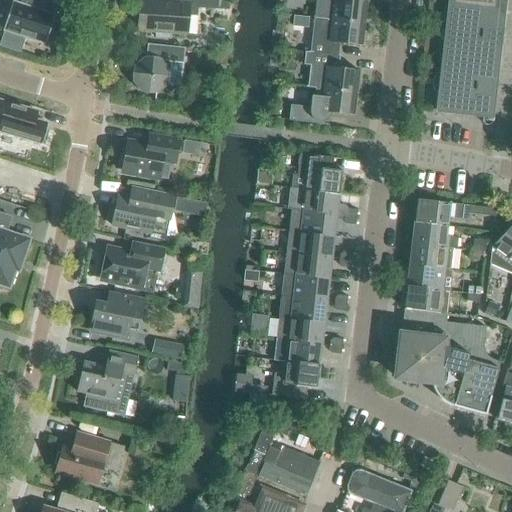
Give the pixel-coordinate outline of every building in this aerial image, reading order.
[(4,31),(0,43),(0,46),(19,53),(24,38),(47,45),(52,31),(48,30),(53,16),(43,13),(47,0),(46,0),(21,0),(19,5),(13,3),(4,31)] [(140,1),(138,31),(155,32),(155,38),(170,39),(171,33),(186,34),(187,16),(197,16),(197,8),(227,11),(228,0),(166,0),(166,3),(158,2),(140,1)] [(314,0),(312,18),(364,24),(367,2),(349,0),(314,0)] [(511,0),(449,0),(437,111),(484,116),(482,125),(489,125),(490,117),(488,117),(501,0),(511,0)] [(315,19),(313,41),(311,53),(339,57),(339,56),(329,55),(330,43),(361,47),(364,24),(312,18),(312,19),(315,19)] [(184,49),(147,45),(145,59),(134,67),(133,81),(141,92),(155,94),(166,85),(180,86),(182,64),(183,64),(184,49)] [(304,54),(303,65),(303,66),(311,67),(308,88),(305,87),(305,88),(315,89),(356,94),(359,72),(338,69),(339,57),(311,53),(308,53),(308,54),(304,53),(304,54)] [(215,55),(215,65),(226,65),(226,55),(215,55)] [(290,106),(289,108),(288,121),(320,125),(321,112),(353,116),(356,94),(315,89),(314,97),(311,97),(310,108),(290,106)] [(9,137),(40,145),(46,125),(0,111),(0,122),(12,126),(9,137)] [(122,171),(158,178),(160,162),(173,164),(176,140),(150,136),(148,147),(127,144),(122,171)] [(205,156),(207,144),(199,143),(197,155),(205,156)] [(291,189),(338,194),(341,172),(331,171),(332,159),(299,155),(297,175),(293,175),(291,189)] [(174,196),(133,187),(131,200),(117,197),(111,226),(165,237),(174,196)] [(336,216),(344,217),(356,218),(357,211),(347,209),(345,206),(337,205),(338,194),(291,189),(288,210),(290,211),(302,212),(336,216)] [(174,210),(204,217),(207,203),(177,197),(174,210)] [(461,220),(463,205),(416,200),(414,223),(447,227),(448,218),(461,220)] [(494,217),(495,209),(471,207),(470,214),(494,217)] [(336,216),(302,212),(290,211),(288,232),(333,237),(336,216)] [(0,284),(8,287),(17,258),(21,260),(27,241),(4,233),(10,218),(0,214),(0,284)] [(356,218),(344,217),(343,221),(346,225),(355,226),(356,218)] [(411,244),(452,249),(456,250),(457,235),(446,234),(447,227),(414,223),(413,223),(411,244)] [(511,273),(511,225),(491,248),(489,264),(511,273)] [(333,237),(288,232),(286,254),(331,259),(333,237)] [(129,288),(145,291),(148,276),(144,275),(145,269),(159,272),(163,250),(132,244),(130,256),(107,251),(100,278),(130,284),(129,288)] [(411,244),(409,266),(450,270),(452,249),(411,244)] [(472,251),(484,253),(485,245),(473,244),(472,251)] [(483,260),(484,253),(472,251),(471,259),(483,260)] [(339,255),(339,260),(351,261),(352,253),(342,252),(339,255)] [(331,259),(286,254),(283,275),(328,280),(331,259)] [(351,261),(339,260),(338,264),(341,267),(350,269),(351,261)] [(409,266),(406,287),(450,292),(452,271),(450,270),(409,266)] [(182,308),(198,309),(202,270),(186,268),(182,308)] [(328,280),(283,275),(281,297),(326,302),(328,280)] [(406,287),(404,310),(446,315),(450,292),(406,287)] [(467,294),(479,296),(480,288),(468,287),(467,294)] [(478,303),(479,296),(467,294),(466,302),(478,303)] [(90,330),(112,335),(111,339),(128,342),(130,333),(126,332),(129,318),(139,320),(143,302),(109,295),(107,305),(95,303),(90,330)] [(334,303),(346,305),(347,297),(337,296),(334,298),(334,303)] [(281,297),(278,318),(323,324),(326,302),(281,297)] [(345,312),(346,305),(334,303),(333,308),(336,311),(345,312)] [(483,314),(493,318),(497,307),(487,303),(483,314)] [(452,407),(485,416),(499,363),(497,362),(493,361),(491,360),(487,357),(485,355),(483,350),(484,344),(485,328),(445,323),(446,315),(404,310),(396,378),(430,382),(431,385),(432,388),(433,390),(434,392),(435,394),(437,397),(439,399),(440,400),(443,402),(445,403),(447,405),(449,406),(452,407)] [(251,315),(249,330),(257,331),(259,331),(260,316),(259,316),(251,315)] [(278,318),(276,340),(321,345),(323,324),(278,318)] [(329,341),(329,346),(341,347),(342,340),(332,339),(329,341)] [(273,361),(285,363),(318,366),(321,345),(276,340),(273,361)] [(153,341),(150,356),(181,362),(184,347),(153,341)] [(341,347),(329,346),(328,351),(331,354),(340,355),(341,347)] [(137,359),(108,352),(105,368),(83,363),(76,392),(86,394),(83,408),(118,416),(127,374),(133,376),(137,359)] [(188,402),(191,376),(184,376),(185,364),(168,362),(167,371),(177,372),(176,375),(175,375),(172,401),(188,402)] [(274,374),(272,384),(271,396),(304,400),(306,388),(316,389),(318,366),(285,363),(284,371),(274,374)] [(504,426),(511,428),(511,374),(509,374),(506,373),(502,388),(504,389),(496,420),(505,422),(504,426)] [(239,392),(265,395),(266,386),(232,382),(231,391),(239,392)] [(253,451),(265,456),(273,437),(261,432),(253,451)] [(55,472),(55,473),(96,486),(101,468),(117,473),(124,448),(78,434),(74,450),(63,446),(61,452),(57,455),(54,464),(55,472)] [(315,462),(281,447),(273,467),(307,481),(315,462)] [(419,467),(428,471),(432,462),(423,458),(419,467)] [(236,492),(248,497),(256,478),(244,473),(236,492)] [(392,511),(401,493),(357,475),(349,494),(363,500),(358,511),(392,511)] [(432,503),(444,508),(449,496),(456,499),(462,487),(442,479),(432,503)] [(297,511),(301,505),(257,486),(245,511),(297,511)] [(94,511),(97,504),(61,494),(56,511),(55,511),(42,508),(41,511),(94,511)]
